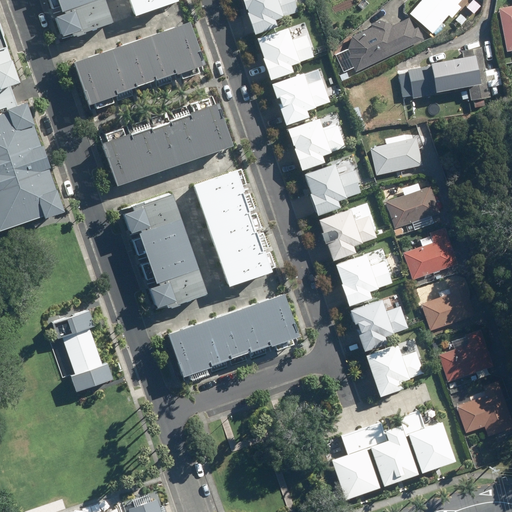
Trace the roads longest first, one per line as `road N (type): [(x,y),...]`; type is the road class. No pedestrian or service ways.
road 1 (residential): [(160,413),(16,0)]
road 2 (residential): [(332,355),(211,0)]
road 3 (residential): [(160,413),(332,355)]
